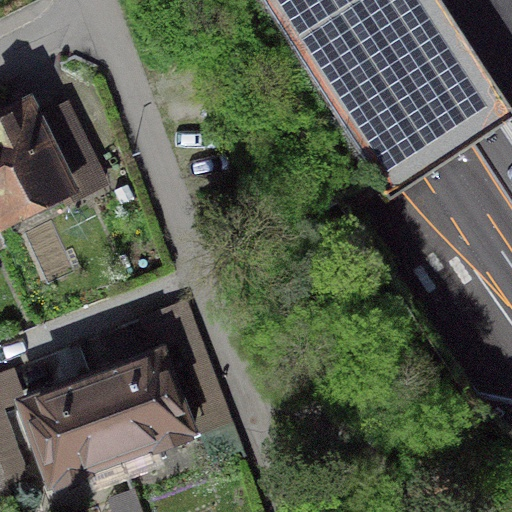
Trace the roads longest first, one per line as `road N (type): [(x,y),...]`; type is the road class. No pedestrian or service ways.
road 1 (residential): [(99,8),(292,511)]
road 2 (motorway): [(378,0),(511,199)]
